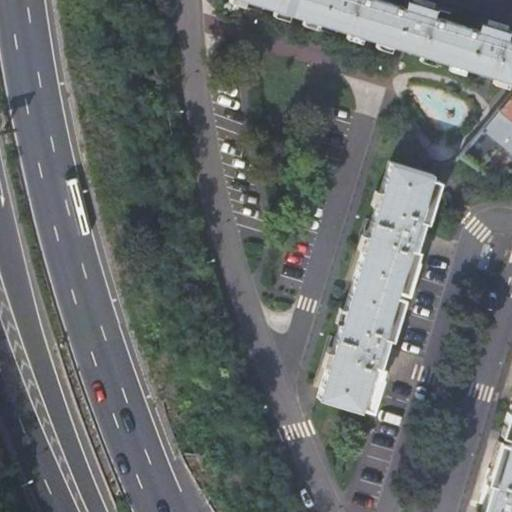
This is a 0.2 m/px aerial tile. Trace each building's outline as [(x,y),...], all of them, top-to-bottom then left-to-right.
[(243,0),(509,81),(511,69),(511,39),(504,37),(506,30),(498,27),(499,23),(488,20),(487,24),(478,21),(475,28),(431,15),(433,8),(425,5),(426,1),(422,0),(414,0),(414,2),(408,0),(404,0),(403,6),(382,0),(243,0)] [(511,90),(496,110),(511,123),(511,90)] [(511,129),(511,123),(496,110),(458,155),(478,170),(511,129)] [(318,397),(361,411),(365,397),(370,383),(375,365),(380,367),(382,358),(386,359),(390,348),(386,347),(388,339),(388,338),(384,337),(393,306),(401,279),(411,248),(415,249),(418,241),(422,242),(425,231),(421,230),(424,222),(424,221),(419,220),(428,189),(433,175),(390,162),(318,397)] [(437,192),(428,189),(419,220),(424,221),(424,222),(428,223),(437,192)] [(410,281),(422,242),(418,241),(415,249),(411,248),(401,279),(410,281)] [(402,309),(393,306),(384,337),(388,338),(388,339),(392,341),(402,309)] [(370,383),(365,397),(374,399),(386,359),(382,358),(380,367),(375,365),(370,383)] [(511,511),(511,430),(495,487),(490,486),(487,494),(484,493),(480,504),(484,506),(481,511),(511,511)]
